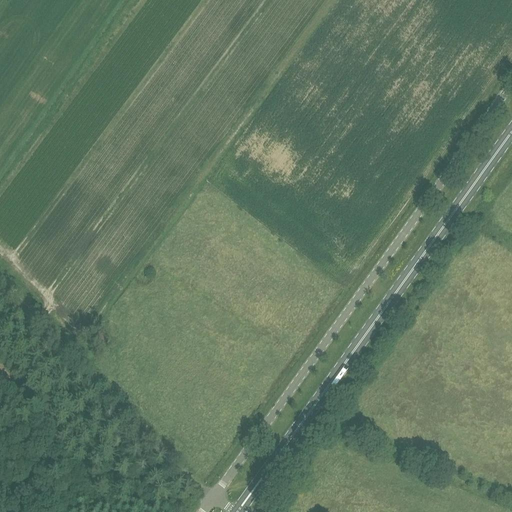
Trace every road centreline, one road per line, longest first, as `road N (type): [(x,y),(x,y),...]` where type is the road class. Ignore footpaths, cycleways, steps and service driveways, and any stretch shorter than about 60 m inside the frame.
road 1 (unclassified): [(212,498),(0,281)]
road 2 (unclassified): [(212,498),(370,280)]
road 3 (primary): [(237,511),(393,299)]
road 4 (unclassified): [(370,280),(511,84)]
road 5 (primary): [(393,299),(511,134)]
